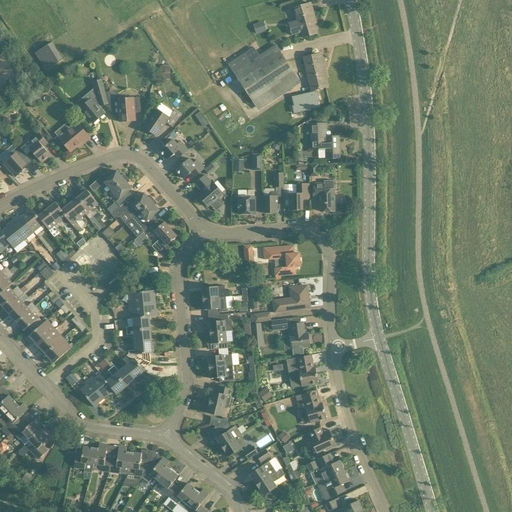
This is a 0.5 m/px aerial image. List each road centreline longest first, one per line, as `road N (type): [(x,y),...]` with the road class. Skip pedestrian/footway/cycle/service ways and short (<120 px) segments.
road 1 (tertiary): [(380,339),(369,273),(361,62),(349,0)]
road 2 (residential): [(0,203),(111,155),(135,154),(206,229)]
road 3 (residential): [(206,229),(318,233),(331,256),(334,346)]
road 4 (residential): [(164,439),(187,379),(179,264),(206,229)]
road 5 (residential): [(164,439),(79,422),(0,337)]
road 6 (tertiary): [(431,511),(380,339)]
road 7 (residential): [(334,346),(350,425),(385,511)]
